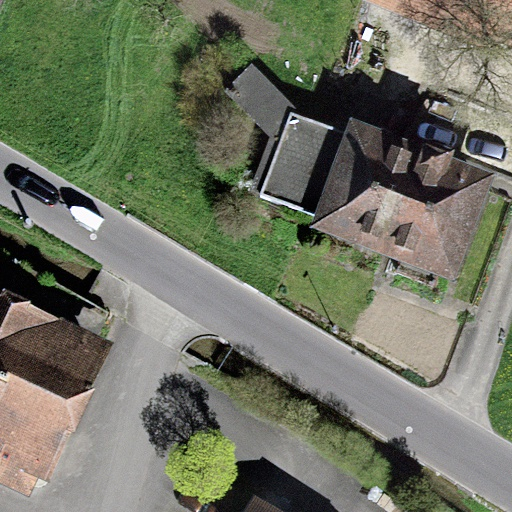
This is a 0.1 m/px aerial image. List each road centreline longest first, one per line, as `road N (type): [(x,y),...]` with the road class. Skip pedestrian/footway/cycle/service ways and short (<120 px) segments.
road 1 (residential): [(174,271),(511,499)]
road 2 (residential): [(110,511),(174,271)]
road 3 (residential): [(0,180),(174,271)]
